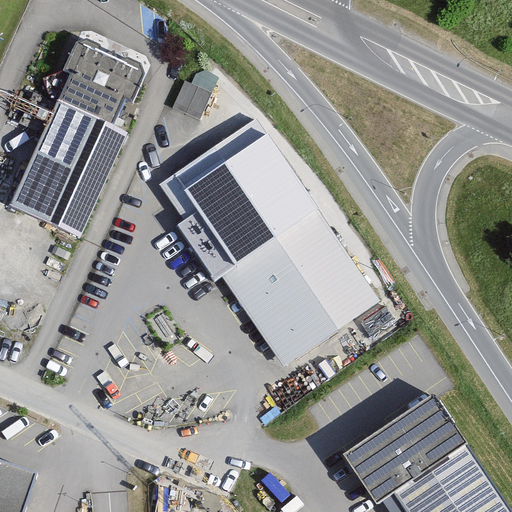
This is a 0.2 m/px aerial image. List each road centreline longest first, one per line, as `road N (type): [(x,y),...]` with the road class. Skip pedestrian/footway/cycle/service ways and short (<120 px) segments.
road 1 (motorway): [(228,0),(345,140),(429,259)]
road 2 (tertiary): [(336,32),(511,118)]
road 3 (motorway): [(511,121),(462,139),(436,165),(424,204),(429,259)]
road 4 (unknown): [(284,459),(428,371)]
road 5 (motorway): [(429,259),(511,387)]
